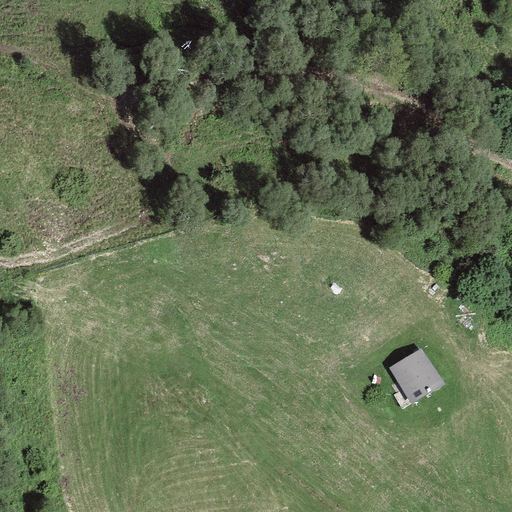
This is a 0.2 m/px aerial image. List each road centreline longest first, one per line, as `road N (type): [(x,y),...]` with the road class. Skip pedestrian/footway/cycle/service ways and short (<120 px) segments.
road 1 (track): [(511,164),(396,96),(330,75),(261,69),(96,86)]
road 2 (track): [(96,86),(163,147),(171,172),(164,197),(105,243),(13,266)]
